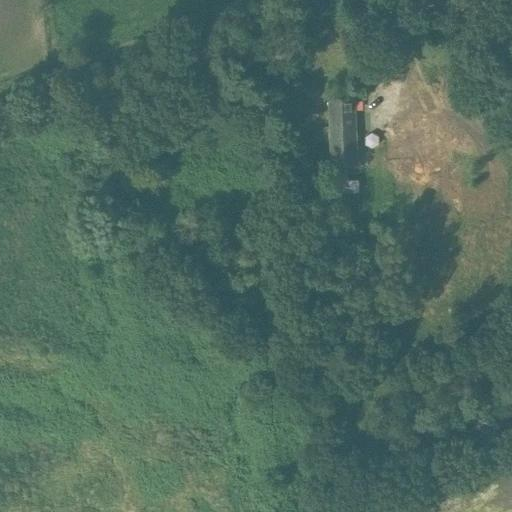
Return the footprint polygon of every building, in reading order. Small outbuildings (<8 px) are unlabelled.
[(313,86),(295,87),(296,105),(315,103),(313,86)] [(366,112),(365,112),(367,153),(368,153),(368,152),(370,152),(371,156),(370,156),(370,166),(371,166),(371,171),(379,170),(379,171),(399,170),(400,189),(416,188),(417,203),(418,203),(418,207),(437,206),(437,202),(438,201),(436,166),(434,166),(434,167),(416,168),(415,142),(414,123),(413,124),(413,127),(404,128),(404,133),(390,134),(388,92),(386,93),(387,96),(368,98),(368,96),(367,97),(367,113),(366,113),(366,112)] [(343,97),(343,96),(341,96),(341,97),(329,98),(331,166),(358,165),(355,97),(343,97)] [(451,119),(428,120),(430,155),(453,154),(455,154),(452,113),(451,114),(451,119)] [(415,225),(393,228),(394,241),(416,239),(415,225)]
